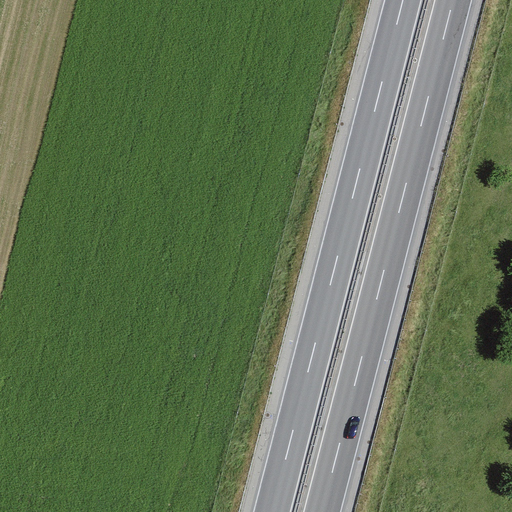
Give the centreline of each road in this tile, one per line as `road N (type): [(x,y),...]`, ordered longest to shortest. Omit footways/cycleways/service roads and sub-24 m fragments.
road 1 (motorway): [(402,0),(271,511)]
road 2 (motorway): [(321,511),(452,0)]
